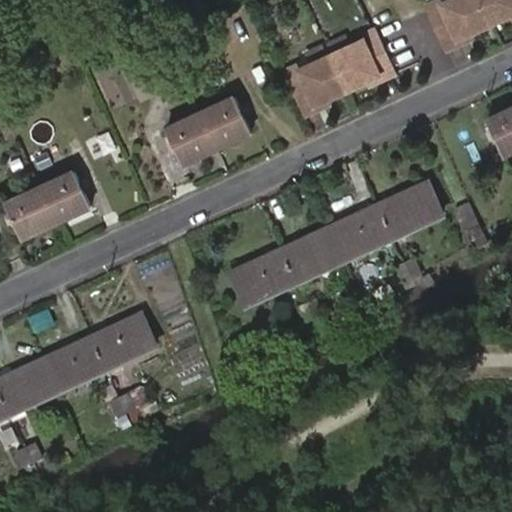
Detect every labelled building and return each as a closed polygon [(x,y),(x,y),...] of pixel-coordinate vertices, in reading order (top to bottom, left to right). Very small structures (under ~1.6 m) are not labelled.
[(457,39),(489,24),(477,0),(448,0),(441,3),(440,0),(426,6),(442,40),(454,35),(457,39)] [(511,0),(477,0),(489,24),(511,13),(511,0)] [(364,39),(332,54),(349,89),(381,74),(379,70),(391,64),(376,29),(375,30),(362,36),(364,39)] [(299,65),(284,71),(300,106),(314,100),(316,104),(349,89),(332,54),(301,68),(299,65)] [(187,56),(178,59),(184,73),(193,69),(187,56)] [(184,73),(178,59),(169,64),(175,76),(184,73)] [(201,112),(217,146),(251,130),(236,96),(201,112)] [(511,106),(488,117),(503,152),(511,148),(511,106)] [(182,162),(217,146),(201,112),(166,128),(182,162)] [(19,116),(10,119),(17,132),(24,129),(19,116)] [(17,132),(10,119),(0,122),(0,124),(7,137),(17,132)] [(41,185),(57,220),(90,204),(75,169),(41,185)] [(378,201),(392,235),(442,212),(426,178),(378,201)] [(22,235),(57,220),(41,185),(6,201),(22,235)] [(328,224),(344,257),(392,235),(378,201),(328,224)] [(494,257),(470,205),(453,212),(475,266),(494,257)] [(296,279),(344,257),(328,224),(280,246),(296,279)] [(247,302),(296,279),(280,246),(231,268),(247,302)] [(413,282),(409,273),(404,260),(397,246),(380,254),(399,288),(413,282)] [(404,260),(409,273),(418,269),(413,256),(404,260)] [(306,301),(312,315),(320,311),(314,297),(306,301)] [(304,318),(312,315),(306,301),(297,306),(304,318)] [(92,334),(107,367),(155,345),(140,312),(92,334)] [(43,357),(58,390),(107,367),(92,334),(43,357)] [(0,391),(10,412),(58,390),(43,357),(0,376),(0,391)] [(0,416),(10,412),(0,391),(0,416)] [(120,395),(127,409),(136,405),(130,391),(120,395)] [(118,413),(127,409),(120,395),(111,399),(118,413)] [(25,446),(32,459),(41,455),(34,442),(25,446)] [(23,464),(32,459),(25,446),(17,449),(23,464)]
